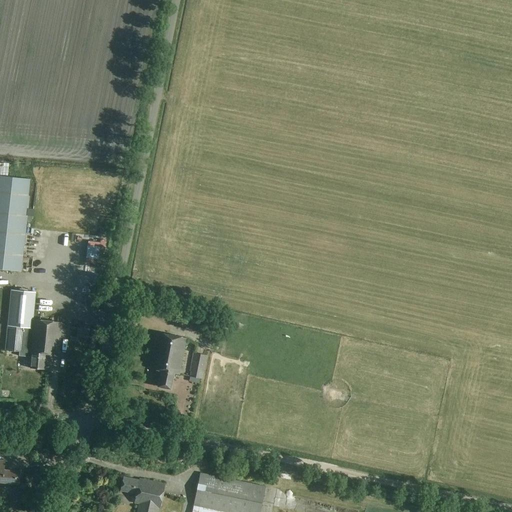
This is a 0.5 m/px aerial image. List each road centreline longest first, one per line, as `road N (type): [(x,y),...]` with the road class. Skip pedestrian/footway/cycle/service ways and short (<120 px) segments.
road 1 (unclassified): [(87,419),(176,0)]
road 2 (track): [(502,511),(87,419)]
